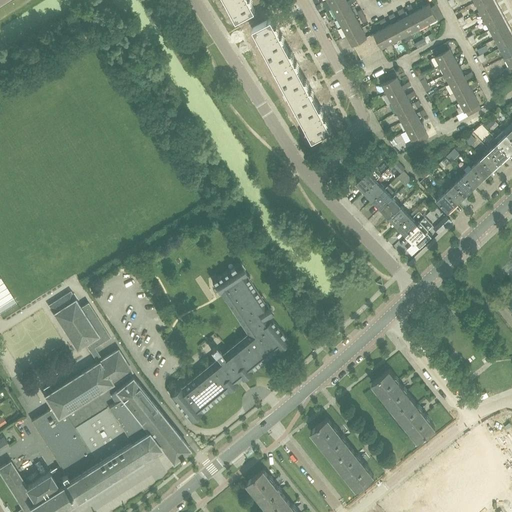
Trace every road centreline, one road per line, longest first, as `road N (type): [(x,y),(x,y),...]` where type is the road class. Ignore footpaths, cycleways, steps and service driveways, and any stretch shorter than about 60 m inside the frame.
road 1 (unclassified): [(313,185),(194,0)]
road 2 (tertiary): [(269,421),(387,317)]
road 3 (unclassified): [(412,292),(313,185)]
road 4 (residential): [(403,58),(443,133),(493,104)]
road 5 (tertiary): [(159,511),(269,421)]
road 6 (residential): [(471,416),(387,317)]
road 7 (residential): [(313,185),(364,121),(346,83)]
